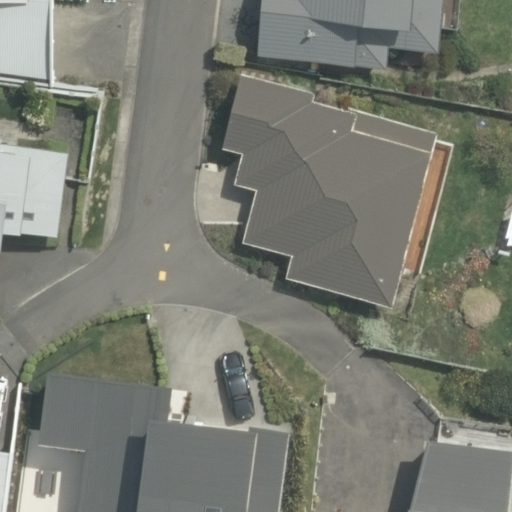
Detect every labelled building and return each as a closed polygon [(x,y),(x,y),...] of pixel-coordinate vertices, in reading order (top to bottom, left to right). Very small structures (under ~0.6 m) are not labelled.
[(0,0),(0,73),(58,74),(59,0),(0,0)] [(276,0),(270,58),(396,72),(399,41),(450,47),(455,0),(276,0)] [(245,78),(224,150),(242,155),(232,189),(261,198),(248,243),(293,256),(287,278),(397,310),(448,137),(245,78)] [(0,131),(0,250),(17,252),(20,229),(63,234),(73,153),(9,145),(11,133),(0,131)] [(288,511),(298,432),(177,418),(181,385),(60,370),(50,449),(92,453),(84,511),(288,511)] [(331,511),(322,511),(321,511),(511,511),(511,454),(435,445),(426,511),(331,511)] [(0,511),(9,511),(14,448),(0,446),(0,511)]
